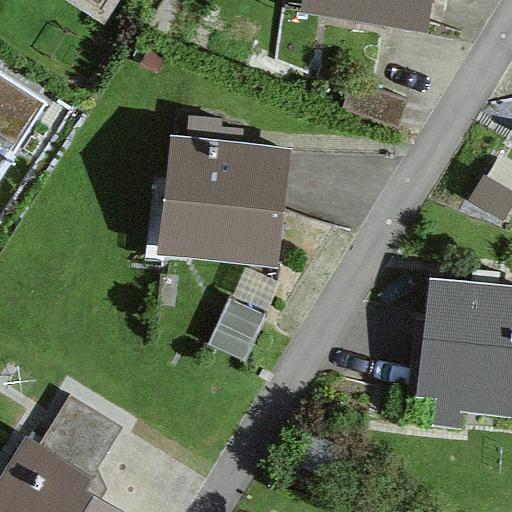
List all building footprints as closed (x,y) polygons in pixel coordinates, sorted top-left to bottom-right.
[(135,0),(77,0),(119,26),(135,0)] [(432,0),(310,0),(309,11),(427,30),(432,0)] [(287,145),(175,135),(164,259),(276,269),(287,145)] [(0,192),(23,156),(0,142),(0,192)] [(509,218),(511,211),(511,165),(499,159),(477,202),(509,218)] [(511,282),(433,275),(420,395),(511,404),(511,282)] [(119,425),(64,392),(0,498),(0,511),(126,511),(82,485),(119,425)]
